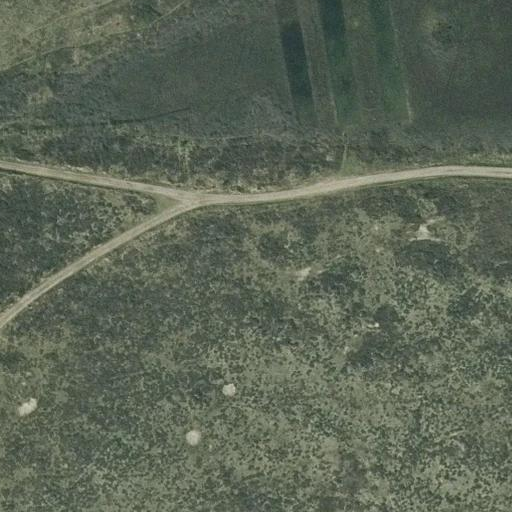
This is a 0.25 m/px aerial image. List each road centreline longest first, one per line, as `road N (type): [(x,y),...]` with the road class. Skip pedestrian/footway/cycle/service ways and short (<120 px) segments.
road 1 (track): [(0,324),(101,249),(210,197),(439,172),(511,173)]
road 2 (unknown): [(210,197),(0,165)]
